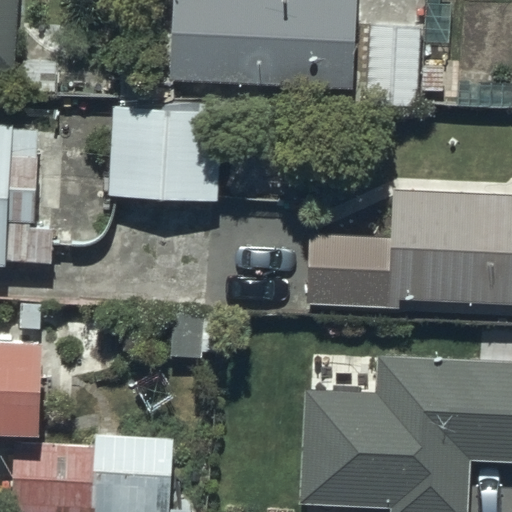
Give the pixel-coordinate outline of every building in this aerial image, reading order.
[(20,0),(0,0),(0,65),(17,67),(20,0)] [(179,0),(175,77),(355,87),(360,0),(179,0)] [(420,22),(367,22),(366,102),(419,103),(420,22)] [(225,104),(114,100),(111,191),(222,195),(225,104)] [(18,111),(0,110),(0,261),(7,262),(8,258),(53,260),(55,221),(40,221),(43,123),(18,122),(18,111)] [(511,193),(398,191),(397,236),(314,235),(312,302),(403,304),(403,299),(511,301),(511,193)] [(0,432),(44,434),(46,336),(0,334),(0,432)] [(381,391),(308,387),(301,500),(393,505),(392,511),(470,511),(474,453),(511,455),(511,358),(383,350),(381,391)] [(96,447),(20,440),(14,505),(85,511),(173,511),(181,436),(98,428),(96,447)]
